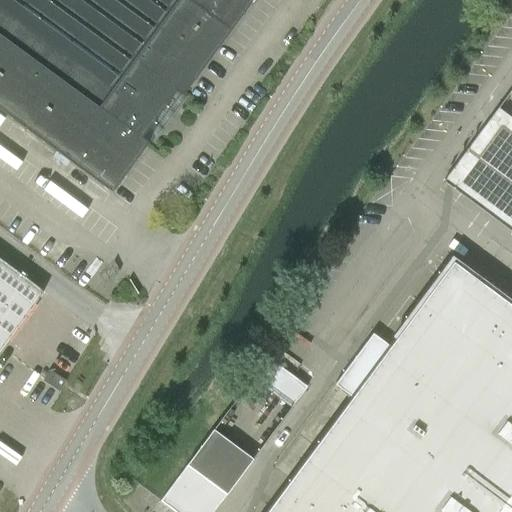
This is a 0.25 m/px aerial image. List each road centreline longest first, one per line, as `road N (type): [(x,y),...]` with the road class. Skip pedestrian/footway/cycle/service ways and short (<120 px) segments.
road 1 (unclassified): [(43,511),(238,178),(360,0)]
road 2 (unknown): [(69,469),(4,421),(59,337)]
